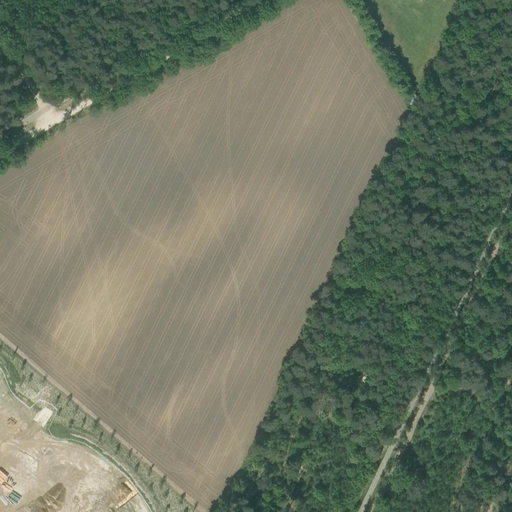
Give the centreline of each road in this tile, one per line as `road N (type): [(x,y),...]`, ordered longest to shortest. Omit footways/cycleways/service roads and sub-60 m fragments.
road 1 (track): [(371,511),(511,216)]
road 2 (track): [(0,150),(250,0)]
